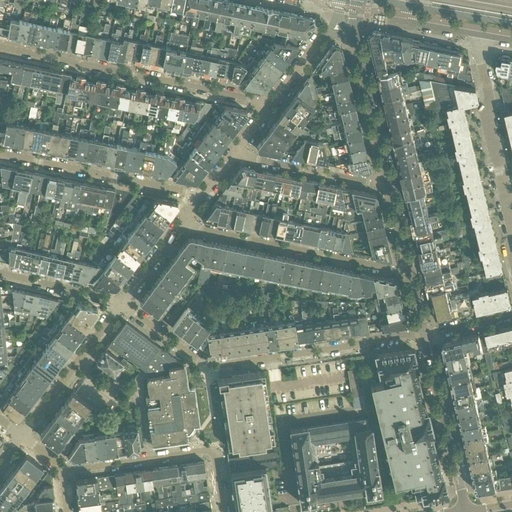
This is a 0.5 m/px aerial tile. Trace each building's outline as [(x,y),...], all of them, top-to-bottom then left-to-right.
[(6,36),(14,38),(19,19),(22,0),(13,0),(12,11),(10,18),(9,24),(6,36)] [(81,0),(80,9),(90,12),(91,6),(87,5),(87,0),(81,0)] [(124,7),(134,9),(135,0),(125,0),(125,2),(124,7)] [(138,10),(144,11),(146,0),(135,0),(134,9),(138,10)] [(145,7),(156,9),(157,4),(158,0),(146,0),(144,11),(145,11),(145,7)] [(166,6),(169,7),(170,0),(158,0),(157,4),(156,9),(165,11),(166,6)] [(178,8),(181,9),(183,0),(170,0),(169,7),(168,12),(177,14),(178,8)] [(186,12),(192,13),(193,13),(195,0),(183,0),(181,9),(179,21),(184,22),(186,12)] [(198,14),(204,15),(205,15),(207,0),(195,0),(193,13),(192,13),(190,23),(196,25),(198,14)] [(210,16),(216,18),(220,0),(207,0),(205,15),(204,15),(202,26),(208,27),(210,16)] [(224,30),(226,31),(227,25),(220,23),(221,19),(228,20),(232,1),(225,0),(220,0),(216,18),(214,28),(224,30)] [(0,1),(0,4),(1,5),(1,6),(6,7),(6,9),(11,11),(13,4),(7,3),(0,1)] [(231,32),(237,33),(243,4),(232,1),(228,20),(227,25),(226,31),(231,32)] [(249,35),(251,25),(255,6),(243,4),(237,33),(249,35)] [(251,25),(263,27),(267,8),(263,7),(263,8),(262,7),(262,8),(255,6),(251,25)] [(263,27),(275,30),(279,11),(272,10),(272,9),(267,8),(263,27)] [(14,38),(25,40),(30,10),(25,9),(22,20),(19,19),(14,38)] [(0,16),(10,18),(12,11),(6,10),(6,12),(2,11),(2,12),(0,11),(0,16)] [(25,40),(35,42),(39,23),(35,22),(37,12),(30,10),(25,40)] [(275,30),(286,32),(290,13),(279,11),(275,30)] [(35,42),(44,44),(50,14),(44,13),(42,24),(39,23),(35,42)] [(286,36),(284,43),(293,44),(298,45),(304,36),(314,23),(312,18),(298,15),(290,13),(286,32),(286,36)] [(44,44),(55,46),(59,27),(56,26),(58,16),(50,14),(44,44)] [(0,34),(6,36),(9,24),(10,18),(0,16),(0,34)] [(55,46),(65,48),(71,19),(64,17),(62,28),(59,27),(55,46)] [(65,48),(73,50),(78,24),(75,24),(76,18),(72,17),(71,19),(65,48)] [(82,52),(90,53),(93,35),(90,34),(92,23),(88,22),(87,26),(82,52)] [(98,55),(106,57),(110,39),(106,38),(109,24),(105,23),(104,26),(98,55)] [(73,50),(82,52),(87,26),(78,24),(73,50)] [(90,53),(98,55),(104,26),(99,25),(98,29),(99,29),(97,36),(93,35),(90,53)] [(106,57),(115,59),(120,34),(121,29),(116,28),(114,39),(110,39),(106,57)] [(127,57),(131,58),(134,41),(131,40),(133,29),(129,28),(128,33),(122,60),(127,61),(127,57)] [(143,60),(146,61),(150,44),(146,43),(148,29),(145,28),(144,34),(137,63),(142,64),(143,60)] [(165,47),(161,64),(164,65),(163,67),(163,69),(168,70),(169,68),(169,66),(173,49),(173,48),(176,33),(177,29),(174,29),(173,32),(169,31),(167,40),(165,45),(165,46),(165,47)] [(168,70),(173,71),(173,69),(174,67),(177,50),(177,49),(177,48),(180,34),(178,33),(178,30),(177,29),(176,33),(173,48),(173,49),(169,66),(169,68),(168,70)] [(369,37),(378,76),(388,74),(387,74),(398,71),(396,62),(392,63),(387,64),(385,57),(381,32),(374,31),(369,36),(369,37)] [(115,59),(122,60),(128,33),(124,32),(122,42),(119,41),(120,34),(115,59)] [(392,35),(381,32),(385,57),(395,56),(392,35)] [(134,63),(137,63),(144,34),(140,33),(139,41),(134,41),(131,58),(135,59),(134,63)] [(153,67),(159,39),(159,35),(156,34),(154,45),(150,44),(146,61),(150,62),(149,66),(153,67)] [(173,71),(181,72),(181,70),(185,51),(186,50),(189,35),(180,34),(177,48),(177,49),(177,50),(174,67),(173,69),(173,71)] [(392,35),(395,56),(395,58),(395,59),(405,58),(402,37),(392,35)] [(413,39),(402,37),(405,58),(405,61),(415,60),(415,58),(413,39)] [(262,45),(259,50),(282,67),(288,59),(270,46),(259,38),(257,41),(262,45)] [(158,63),(161,64),(165,47),(161,46),(162,40),(159,39),(153,67),(157,67),(158,63)] [(430,44),(429,42),(425,42),(423,43),(419,42),(420,41),(419,40),(413,39),(415,58),(415,60),(416,63),(426,65),(430,44)] [(189,73),(195,46),(196,40),(192,40),(189,51),(185,51),(181,70),(181,72),(185,73),(186,72),(189,73)] [(201,75),(205,76),(212,42),(209,41),(206,55),(201,54),(198,70),(202,71),(201,75)] [(210,73),(215,74),(220,49),(215,48),(216,42),(213,41),(212,42),(205,76),(209,77),(210,73)] [(273,42),(270,46),(288,59),(298,45),(293,44),(284,43),(280,42),(279,42),(278,43),(273,42)] [(437,67),(438,63),(441,47),(437,46),(436,44),(433,43),(431,44),(430,44),(426,65),(434,67),(437,67)] [(332,45),(321,61),(342,55),(341,52),(340,47),(332,45)] [(194,69),(198,70),(201,54),(203,48),(195,46),(189,73),(193,73),(194,69)] [(437,67),(448,69),(452,49),(451,47),(447,46),(445,48),(441,47),(438,63),(437,67)] [(217,78),(222,79),(228,47),(224,47),(223,49),(220,49),(215,74),(218,74),(217,78)] [(227,76),(230,77),(233,63),(236,49),(228,47),(222,79),(226,80),(227,76)] [(458,75),(459,72),(462,57),(463,51),(459,50),(458,49),(455,48),(453,49),(452,49),(448,69),(453,71),(451,78),(457,80),(458,75)] [(261,57),(258,62),(275,75),(282,67),(259,50),(256,53),(261,57)] [(321,61),(312,73),(313,75),(318,73),(318,72),(345,66),(344,62),(342,55),(321,61)] [(508,79),(508,76),(511,58),(509,56),(504,56),(502,57),(501,57),(500,56),(494,63),(497,72),(501,73),(502,74),(502,78),(508,79)] [(255,65),(251,71),(269,84),(275,75),(258,62),(251,57),(248,60),(255,65)] [(462,57),(459,72),(458,75),(465,76),(465,77),(467,78),(466,79),(469,79),(473,78),(469,61),(469,60),(468,60),(469,59),(462,57)] [(12,70),(13,62),(0,59),(0,67),(2,68),(12,70)] [(12,90),(17,91),(22,64),(13,62),(12,70),(9,82),(9,84),(13,85),(12,90)] [(235,82),(240,74),(246,66),(241,63),(239,64),(233,63),(230,77),(230,78),(235,82)] [(15,103),(19,104),(25,105),(25,101),(21,100),(25,83),(29,83),(32,66),(22,64),(17,91),(17,93),(15,103)] [(32,66),(29,83),(33,84),(31,94),(36,95),(41,68),(32,66)] [(330,80),(347,76),(346,71),(346,70),(345,66),(318,72),(318,73),(313,75),(313,77),(319,75),(319,79),(329,76),(330,80)] [(41,68),(36,95),(41,96),(43,86),(47,87),(51,70),(41,68)] [(51,70),(47,87),(52,88),(50,98),(53,99),(53,98),(55,99),(60,72),(51,70)] [(240,74),(235,82),(234,83),(264,90),(269,84),(251,71),(246,78),(240,74)] [(381,87),(401,83),(407,81),(420,78),(420,77),(419,72),(415,73),(402,77),(401,71),(398,71),(387,74),(388,74),(378,76),(381,87)] [(60,72),(55,99),(54,102),(60,103),(61,96),(62,90),(67,91),(70,77),(71,74),(60,72)] [(310,105),(314,107),(316,105),(311,101),(312,100),(318,98),(318,96),(317,94),(316,87),(313,77),(313,75),(312,73),(309,77),(296,94),(310,106),(310,105)] [(70,77),(67,91),(64,103),(68,104),(66,114),(72,115),(75,105),(79,76),(76,75),(76,79),(70,77)] [(79,76),(75,105),(81,106),(83,97),(86,98),(89,81),(84,80),(84,77),(79,76)] [(317,94),(350,86),(349,82),(347,76),(330,80),(331,84),(316,87),(317,94)] [(89,81),(86,98),(90,99),(88,108),(94,109),(100,80),(96,79),(96,83),(89,81)] [(429,80),(420,79),(422,88),(422,89),(424,94),(428,111),(429,111),(431,117),(434,116),(433,110),(438,109),(448,107),(463,104),(464,104),(464,103),(478,100),(479,100),(478,100),(479,100),(479,99),(478,99),(476,88),(456,85),(445,82),(435,80),(430,79),(429,80)] [(100,80),(94,109),(100,110),(102,101),(106,102),(109,86),(104,84),(104,81),(100,80)] [(109,86),(106,102),(110,103),(108,112),(111,112),(110,115),(114,116),(114,113),(120,84),(116,83),(115,87),(109,86)] [(401,83),(381,87),(383,99),(384,99),(413,91),(412,85),(408,86),(402,88),(401,83)] [(120,84),(114,113),(120,114),(122,108),(125,108),(129,90),(124,89),(124,85),(120,84)] [(335,100),(352,96),(351,90),(350,86),(317,94),(318,96),(323,94),(324,99),(334,96),(335,100)] [(129,90),(125,108),(129,109),(127,116),(134,118),(140,88),(136,88),(135,91),(129,90)] [(140,88),(134,118),(140,119),(142,109),(145,110),(149,93),(143,92),(144,89),(140,88)] [(413,91),(384,99),(386,109),(386,110),(406,105),(405,99),(410,97),(424,94),(422,89),(422,88),(413,91)] [(149,93),(145,110),(149,111),(147,120),(154,122),(159,92),(156,92),(155,95),(149,93)] [(159,92),(154,122),(159,123),(161,113),(165,114),(168,97),(163,96),(164,93),(159,92)] [(503,100),(511,101),(511,93),(510,93),(506,92),(501,92),(503,100)] [(290,102),(309,117),(311,118),(316,111),(317,110),(314,107),(310,105),(310,106),(296,94),(290,102)] [(168,97),(165,114),(169,115),(167,125),(173,126),(178,96),(175,96),(175,99),(168,97)] [(173,126),(172,129),(172,131),(178,133),(180,124),(183,125),(184,123),(185,117),(188,102),(182,100),(183,97),(178,96),(173,126)] [(328,112),(354,106),(353,102),(352,96),(335,100),(336,103),(326,106),(327,110),(321,111),(321,114),(328,112)] [(185,117),(184,123),(187,123),(189,122),(189,118),(193,119),(193,118),(205,102),(195,100),(194,103),(188,102),(185,117)] [(205,102),(193,118),(198,122),(202,117),(204,114),(207,116),(213,108),(210,106),(212,103),(208,103),(205,102)] [(284,110),(303,125),(309,117),(290,102),(284,110)] [(11,143),(17,115),(19,104),(15,103),(16,103),(15,110),(12,110),(10,122),(6,122),(4,131),(2,141),(11,143)] [(387,112),(389,120),(417,114),(419,113),(418,107),(413,108),(412,103),(406,105),(386,110),(387,112)] [(463,104),(448,107),(449,113),(448,114),(450,123),(452,123),(456,140),(471,136),(463,104)] [(29,147),(35,119),(37,108),(34,107),(31,106),(28,118),(29,118),(28,125),(24,124),(20,145),(29,147)] [(221,107),(218,111),(238,125),(247,113),(246,110),(245,110),(225,106),(223,109),(221,107)] [(340,120),(357,116),(357,115),(356,115),(356,112),(354,106),(328,112),(329,118),(339,116),(340,120)] [(217,116),(214,121),(231,134),(238,125),(218,111),(215,108),(212,112),(217,116)] [(304,138),(308,132),(310,130),(308,128),(303,125),(284,110),(278,119),(297,133),(304,138)] [(46,150),(56,152),(60,132),(56,131),(59,117),(63,118),(64,113),(55,112),(52,123),(46,150)] [(206,120),(203,125),(225,142),(231,134),(214,121),(207,116),(204,114),(202,117),(206,120)] [(418,119),(417,114),(389,120),(391,131),(411,126),(410,121),(418,119)] [(11,143),(20,145),(24,124),(21,124),(22,116),(17,115),(11,143)] [(65,154),(74,156),(78,136),(74,135),(77,121),(81,122),(82,117),(73,116),(72,120),(71,127),(65,154)] [(332,132),(359,126),(358,122),(357,116),(340,120),(340,123),(331,126),(331,128),(325,130),(326,133),(326,134),(332,132)] [(29,147),(38,149),(43,122),(39,122),(40,120),(35,119),(29,147)] [(295,137),(297,133),(278,119),(272,127),(291,141),(295,137)] [(84,158),(93,160),(97,140),(93,139),(97,122),(91,120),(89,130),(84,158)] [(43,121),(43,122),(38,149),(46,150),(52,123),(43,121)] [(56,152),(65,154),(71,127),(66,125),(64,133),(60,132),(56,152)] [(93,160),(102,162),(108,134),(110,126),(105,125),(102,141),(97,140),(93,160)] [(203,125),(197,133),(219,150),(225,142),(203,125)] [(187,126),(181,134),(185,137),(191,129),(187,126)] [(344,140),(361,136),(360,130),(359,126),(332,132),(334,138),(343,136),(344,140)] [(394,142),(420,136),(424,135),(423,129),(413,131),(411,126),(391,131),(394,142)] [(121,166),(130,168),(135,148),(131,147),(132,140),(134,128),(129,127),(128,132),(121,166)] [(285,150),(291,141),(272,127),(266,134),(283,148),(285,150)] [(305,159),(313,161),(317,141),(313,141),(315,134),(316,129),(314,128),(312,134),(310,134),(310,133),(305,159)] [(74,156),(84,158),(89,130),(84,129),(83,137),(78,136),(74,156)] [(112,164),(121,166),(128,132),(124,131),(123,137),(122,137),(120,144),(116,144),(112,164)] [(195,137),(191,142),(213,158),(219,150),(197,133),(195,132),(192,135),(195,137)] [(292,157),(305,159),(310,133),(308,132),(304,138),(305,139),(292,157)] [(102,162),(112,164),(116,144),(112,143),(114,135),(108,134),(102,162)] [(158,174),(165,175),(171,167),(176,161),(167,154),(170,151),(172,147),(172,148),(175,143),(174,143),(179,137),(171,135),(167,134),(165,143),(158,174)] [(281,155),(285,150),(283,148),(266,134),(257,146),(258,150),(281,155)] [(331,153),(364,146),(363,142),(362,137),(362,136),(361,136),(344,140),(345,143),(335,146),(334,142),(329,143),(331,153)] [(396,153),(417,148),(422,146),(420,136),(394,142),(396,153)] [(471,136),(456,140),(457,146),(456,147),(458,156),(459,156),(463,173),(479,170),(471,136)] [(326,164),(334,166),(334,164),(366,156),(366,155),(365,151),(365,150),(364,146),(331,153),(329,143),(328,138),(321,140),(321,142),(327,162),(326,164)] [(130,168),(140,170),(146,142),(140,141),(139,148),(135,148),(130,168)] [(185,142),(181,147),(207,167),(213,158),(191,142),(190,141),(188,145),(187,144),(185,142)] [(313,161),(326,164),(327,162),(321,142),(317,141),(313,161)] [(149,172),(153,151),(155,144),(146,142),(140,170),(149,172)] [(149,172),(158,174),(165,143),(162,142),(159,145),(157,152),(153,151),(149,172)] [(186,158),(183,161),(201,174),(207,167),(181,147),(178,152),(186,158)] [(418,153),(417,148),(396,153),(397,153),(399,163),(428,157),(431,156),(430,151),(424,153),(424,152),(423,153),(423,152),(418,153)] [(438,153),(438,154),(439,161),(441,160),(442,165),(446,164),(443,151),(438,153)] [(334,164),(334,166),(348,168),(367,172),(367,173),(370,170),(368,163),(370,162),(369,160),(367,160),(366,156),(334,164)] [(399,163),(402,174),(424,169),(423,163),(426,162),(426,161),(429,160),(428,157),(399,163)] [(171,167),(165,175),(193,181),(194,181),(197,180),(201,174),(183,161),(176,171),(171,167)] [(2,184),(11,186),(14,168),(0,165),(0,169),(1,175),(2,183),(2,184)] [(404,186),(430,180),(443,177),(440,165),(428,168),(424,169),(402,174),(404,186)] [(235,196),(238,197),(241,197),(242,193),(244,184),(247,168),(243,167),(240,168),(241,168),(231,181),(222,193),(230,195),(235,196)] [(15,187),(19,187),(23,170),(14,168),(11,186),(9,196),(13,197),(15,187)] [(250,199),(255,170),(247,168),(244,184),(248,185),(246,194),(242,193),(241,197),(247,198),(250,199)] [(20,204),(24,205),(31,172),(23,170),(19,187),(23,188),(20,204)] [(262,188),(265,172),(255,170),(250,199),(255,200),(257,187),(262,188)] [(479,170),(463,173),(465,180),(464,180),(466,189),(467,189),(471,206),(486,203),(479,170)] [(32,190),(35,191),(39,173),(31,172),(24,205),(29,206),(31,197),(30,197),(32,190)] [(267,203),(269,196),(273,173),(265,172),(262,188),(266,188),(264,195),(265,195),(264,202),(267,203)] [(39,173),(35,191),(40,192),(37,206),(35,213),(39,214),(42,203),(47,175),(39,173)] [(279,191),(282,175),(273,173),(269,196),(273,197),(275,190),(279,191)] [(47,175),(42,203),(46,204),(48,194),(52,194),(55,177),(47,175)] [(281,206),(285,207),(287,200),(291,177),(282,175),(279,191),(284,192),(281,206)] [(51,201),(55,202),(52,215),(56,216),(58,206),(64,179),(55,177),(52,194),(51,201)] [(296,195),(300,179),(291,177),(287,200),(291,201),(292,194),(296,195)] [(66,208),(68,198),(71,180),(64,179),(58,206),(66,208)] [(302,210),(308,181),(300,179),(296,195),(301,196),(300,200),(298,209),(302,210)] [(70,208),(75,209),(80,182),(71,180),(68,198),(72,199),(70,208)] [(407,196),(424,192),(433,190),(430,180),(404,186),(406,191),(405,192),(405,194),(407,195),(407,196)] [(302,210),(303,210),(304,210),(310,211),(311,212),(312,207),(308,206),(310,198),(314,199),(317,182),(308,181),(302,210)] [(78,207),(84,208),(88,184),(80,182),(75,209),(77,210),(78,207)] [(315,213),(320,214),(326,184),(317,182),(314,199),(319,199),(317,208),(312,207),(311,212),(315,213)] [(87,212),(91,213),(97,185),(88,184),(84,208),(87,209),(87,212)] [(320,214),(321,214),(326,215),(326,214),(325,214),(328,201),(332,202),(335,186),(326,184),(320,214)] [(98,204),(102,205),(105,187),(97,185),(91,213),(94,213),(94,210),(96,211),(98,204)] [(334,216),(338,217),(342,218),(342,217),(346,218),(345,210),(341,187),(335,186),(332,202),(329,215),(334,216)] [(105,187),(102,205),(100,211),(104,212),(103,215),(101,226),(105,227),(108,216),(108,217),(114,189),(105,187)] [(345,210),(378,202),(376,196),(376,195),(373,194),(341,187),(345,210)] [(407,196),(409,205),(437,198),(436,194),(425,197),(424,192),(407,196)] [(216,223),(224,224),(228,207),(224,206),(226,199),(229,200),(230,195),(222,193),(219,197),(222,197),(216,223)] [(224,224),(232,226),(238,197),(235,196),(232,207),(228,207),(224,224)] [(151,201),(150,202),(169,217),(178,205),(177,202),(153,197),(150,201),(151,201)] [(202,220),(216,223),(222,197),(219,197),(202,220)] [(232,226),(241,228),(245,210),(240,209),(242,200),(246,201),(247,198),(241,197),(238,197),(232,226)] [(409,205),(411,214),(428,210),(427,206),(435,204),(435,203),(442,202),(441,198),(437,198),(409,205)] [(149,207),(145,211),(163,225),(169,217),(150,202),(146,200),(144,203),(149,207)] [(241,228),(249,230),(255,200),(252,200),(251,205),(250,205),(249,211),(245,210),(241,228)] [(249,230),(258,231),(261,213),(257,213),(258,207),(258,206),(259,203),(263,204),(264,202),(255,200),(249,230)] [(363,216),(380,212),(378,202),(345,210),(346,218),(347,220),(354,218),(353,215),(356,214),(356,213),(362,211),(363,216)] [(125,209),(131,213),(157,233),(163,225),(145,211),(140,208),(138,210),(129,203),(125,209)] [(258,231),(266,233),(272,204),(272,203),(267,203),(268,203),(265,214),(261,213),(258,231)] [(486,203),(471,206),(473,213),(471,213),(474,222),(475,222),(479,239),(494,236),(486,203)] [(266,233),(274,235),(278,217),(273,216),(274,210),(279,211),(280,206),(276,205),(272,204),(266,233)] [(0,214),(7,214),(9,213),(8,205),(1,206),(1,210),(0,209),(0,214)] [(274,235),(282,237),(288,207),(285,207),(281,206),(280,206),(279,211),(283,212),(282,218),(278,217),(274,235)] [(282,237),(290,238),(294,220),(290,219),(292,208),(288,207),(282,237)] [(290,238),(298,240),(304,210),(303,210),(303,211),(296,209),(295,215),(299,215),(298,221),(294,220),(290,238)] [(298,240),(307,242),(312,215),(309,215),(310,211),(304,210),(298,240)] [(411,214),(413,223),(442,216),(441,211),(437,212),(429,214),(428,210),(411,214)] [(357,228),(365,226),(382,222),(380,212),(363,216),(364,221),(356,223),(357,228)] [(132,220),(128,224),(151,241),(157,233),(131,213),(128,217),(132,220)] [(307,242),(315,243),(321,214),(320,214),(315,213),(315,216),(312,215),(307,242)] [(315,243),(323,245),(327,227),(322,226),(324,221),(326,215),(321,214),(315,243)] [(413,223),(415,232),(432,228),(431,223),(449,219),(448,214),(442,216),(413,223)] [(323,245),(332,247),(338,217),(334,216),(331,228),(327,227),(323,245)] [(7,262),(12,264),(17,242),(22,218),(15,217),(14,222),(13,230),(12,233),(11,238),(10,245),(8,245),(8,248),(9,254),(7,262)] [(332,247),(340,249),(343,231),(340,230),(342,218),(338,217),(332,247)] [(361,235),(361,237),(384,231),(382,222),(365,226),(366,230),(360,232),(360,231),(349,234),(350,238),(361,235)] [(128,224),(122,232),(145,249),(151,241),(128,224)] [(45,271),(53,273),(61,238),(64,227),(62,226),(56,225),(55,229),(59,230),(53,255),(49,254),(45,271)] [(121,244),(139,257),(145,249),(122,232),(117,228),(114,232),(119,236),(119,235),(125,239),(121,244)] [(415,232),(417,240),(450,233),(451,232),(450,228),(433,232),(432,228),(415,232)] [(351,245),(350,238),(349,234),(348,234),(347,231),(343,231),(340,249),(352,251),(351,245)] [(368,239),(369,243),(386,239),(384,231),(361,237),(362,240),(368,239)] [(20,266),(27,237),(28,233),(23,232),(21,243),(17,242),(12,264),(20,266)] [(28,268),(37,269),(45,233),(41,232),(40,237),(36,251),(32,250),(28,268)] [(37,269),(45,271),(49,254),(45,253),(49,234),(45,233),(37,269)] [(417,240),(419,249),(436,245),(435,241),(448,237),(451,236),(450,233),(417,240)] [(494,236),(479,239),(481,246),(479,246),(481,256),(483,255),(487,272),(501,269),(501,270),(502,270),(502,269),(502,267),(494,236)] [(27,237),(20,266),(28,268),(32,250),(34,244),(30,243),(31,238),(27,237)] [(53,273),(61,275),(65,258),(61,257),(66,239),(61,238),(53,273)] [(197,257),(201,260),(205,241),(196,239),(190,238),(187,239),(184,244),(183,244),(178,252),(176,255),(190,266),(197,257)] [(362,248),(363,250),(365,249),(365,251),(371,250),(371,252),(388,247),(386,239),(369,243),(364,243),(365,246),(362,247),(362,248)] [(61,275),(69,277),(76,250),(78,241),(73,240),(70,252),(67,251),(65,258),(61,275)] [(118,247),(115,252),(133,265),(139,257),(121,244),(116,240),(113,243),(118,247)] [(207,284),(210,271),(215,243),(205,241),(201,260),(201,263),(197,282),(207,284)] [(214,272),(220,273),(225,245),(215,243),(210,271),(214,272)] [(362,248),(356,248),(356,244),(351,245),(352,251),(357,252),(363,254),(363,250),(362,248)] [(220,273),(229,275),(234,247),(225,245),(220,273)] [(419,249),(421,258),(451,251),(450,246),(437,249),(436,245),(419,249)] [(229,275),(239,277),(244,249),(234,247),(229,275)] [(365,249),(363,250),(363,254),(372,255),(388,259),(390,257),(390,256),(388,247),(371,252),(371,250),(365,251),(365,249)] [(0,260),(7,262),(9,254),(8,248),(4,248),(4,254),(0,254),(0,260)] [(110,248),(104,256),(126,274),(133,265),(115,252),(110,248)] [(243,275),(249,277),(254,251),(244,249),(239,277),(243,278),(243,275)] [(69,277),(77,279),(81,262),(78,261),(80,251),(76,250),(69,277)] [(253,277),(258,278),(263,253),(254,251),(249,277),(248,279),(252,280),(253,277)] [(423,266),(448,260),(453,259),(451,251),(421,258),(423,266)] [(263,279),(268,280),(273,255),(263,253),(258,278),(258,281),(262,282),(263,279)] [(196,270),(190,266),(176,255),(175,255),(176,255),(172,259),(169,263),(190,278),(196,270)] [(272,281),(277,282),(283,257),(273,255),(268,280),(267,283),(271,283),(272,281)] [(106,263),(103,268),(121,281),(126,274),(104,256),(101,259),(106,263)] [(282,283),(287,284),(292,259),(283,257),(277,282),(277,285),(281,286),(282,283)] [(291,285),(297,286),(302,261),(292,259),(287,284),(286,287),(291,288),(291,285)] [(77,279),(85,281),(98,264),(92,260),(90,264),(81,262),(77,279)] [(423,266),(426,275),(450,270),(448,260),(423,266)] [(300,289),(306,290),(311,263),(302,261),(297,286),(301,287),(300,289)] [(184,286),(190,278),(169,263),(166,267),(163,271),(164,271),(176,280),(184,286)] [(310,289),(316,290),(321,265),(311,263),(306,290),(310,290),(310,289)] [(98,264),(85,281),(92,283),(114,288),(117,287),(121,281),(103,268),(98,264)] [(325,292),(330,267),(321,265),(316,290),(315,291),(325,292)] [(335,293),(336,292),(341,269),(330,267),(325,292),(331,293),(331,292),(335,293)] [(426,275),(428,284),(453,278),(452,274),(459,272),(458,268),(450,270),(426,275)] [(336,292),(349,295),(349,294),(351,271),(341,269),(336,292)] [(157,279),(158,279),(176,292),(178,294),(181,296),(186,288),(184,286),(176,280),(164,271),(160,275),(157,279)] [(352,299),(364,296),(359,273),(351,271),(349,294),(349,295),(351,295),(352,299)] [(502,272),(482,277),(483,281),(503,276),(502,272)] [(370,290),(375,289),(372,276),(359,273),(364,296),(365,297),(370,295),(369,291),(370,291),(370,290)] [(376,294),(381,293),(398,289),(396,281),(393,280),(372,276),(375,289),(376,294)] [(430,293),(448,288),(455,287),(453,278),(428,284),(430,293)] [(152,286),(172,302),(175,303),(181,296),(178,294),(176,292),(158,279),(154,283),(152,286)] [(0,292),(0,293),(0,294),(7,293),(12,293),(12,288),(0,285),(0,292)] [(166,309),(172,302),(152,286),(152,287),(149,291),(148,291),(146,294),(166,309)] [(506,286),(505,287),(506,288),(489,292),(489,290),(479,292),(480,294),(473,295),(477,311),(509,303),(510,303),(510,302),(510,301),(507,289),(507,288),(506,288),(506,286)] [(12,293),(13,299),(13,301),(14,307),(14,313),(20,314),(21,308),(20,308),(25,291),(12,288),(12,293)] [(448,288),(430,293),(434,310),(436,318),(439,320),(450,317),(473,311),(471,301),(469,293),(450,297),(448,288)] [(381,293),(376,294),(377,298),(374,299),(375,303),(400,297),(398,289),(381,293)] [(33,293),(25,291),(20,308),(21,308),(20,314),(20,315),(23,315),(22,319),(26,320),(33,293)] [(41,295),(33,293),(26,320),(31,321),(32,318),(33,311),(37,312),(41,295)] [(160,318),(166,309),(146,294),(146,295),(143,299),(140,302),(160,318)] [(41,295),(37,312),(36,317),(43,318),(45,314),(46,314),(55,302),(57,299),(41,295)] [(402,306),(400,297),(375,303),(378,312),(385,310),(402,306)] [(55,302),(64,308),(66,305),(89,323),(98,312),(97,308),(97,309),(57,299),(55,302)] [(360,302),(364,315),(365,315),(368,332),(372,331),(371,323),(379,321),(379,320),(371,321),(370,318),(369,314),(367,305),(366,302),(360,302)] [(69,312),(66,317),(84,330),(89,323),(66,305),(64,308),(69,312)] [(357,306),(355,307),(359,333),(368,332),(365,315),(364,315),(361,315),(360,309),(357,309),(357,306)] [(379,320),(379,321),(404,315),(402,306),(385,310),(386,315),(370,318),(371,321),(379,320)] [(171,315),(172,316),(175,318),(176,316),(181,309),(178,307),(171,315)] [(334,319),(330,320),(332,337),(341,336),(337,307),(332,308),(334,319)] [(339,307),(337,307),(341,336),(350,334),(346,311),(339,312),(339,307)] [(346,308),(346,311),(350,334),(359,333),(355,307),(353,307),(346,308)] [(172,326),(180,332),(193,314),(185,308),(184,310),(172,326)] [(269,320),(264,321),(267,346),(278,345),(274,320),(272,308),(267,308),(268,318),(269,317),(269,320)] [(301,310),(301,314),(302,319),(306,341),(314,340),(312,323),(311,316),(307,316),(306,310),(301,310)] [(319,311),(319,313),(323,338),(332,337),(330,320),(325,321),(324,310),(319,311)] [(0,312),(0,321),(9,320),(8,316),(3,316),(2,312),(0,312)] [(64,320),(60,324),(78,338),(84,330),(66,317),(62,313),(59,317),(64,320)] [(316,322),(312,323),(314,340),(323,338),(319,313),(315,314),(316,322)] [(180,332),(188,338),(202,320),(193,314),(180,332)] [(288,317),(283,318),(287,344),(297,342),(294,325),(293,320),(292,314),(288,314),(288,317)] [(279,319),(274,320),(278,345),(287,344),(283,318),(283,315),(279,316),(279,319)] [(404,315),(379,321),(371,323),(372,331),(381,330),(404,326),(406,323),(404,315)] [(241,325),(235,326),(239,351),(249,349),(244,321),(244,316),(239,316),(241,325)] [(260,322),(254,323),(258,348),(267,346),(264,321),(263,318),(259,318),(260,322)] [(0,321),(0,330),(4,330),(3,325),(12,324),(13,328),(16,328),(15,322),(15,319),(9,320),(0,321)] [(254,319),(244,321),(249,349),(258,348),(254,323),(254,319)] [(293,320),(294,325),(297,342),(306,341),(302,319),(293,320)] [(202,349),(208,341),(206,333),(205,332),(206,330),(208,328),(208,325),(202,320),(188,338),(202,349)] [(56,321),(50,330),(72,346),(78,338),(60,324),(56,321)] [(148,377),(147,378),(149,379),(160,378),(160,376),(168,374),(171,392),(187,390),(183,365),(182,365),(182,364),(125,322),(108,345),(121,355),(122,354),(129,359),(133,354),(140,359),(136,364),(142,368),(148,373),(148,377)] [(231,326),(225,327),(229,352),(239,351),(235,326),(235,322),(230,323),(231,326)] [(221,328),(216,329),(220,354),(229,352),(225,327),(225,324),(221,324),(221,328)] [(206,333),(208,341),(210,355),(220,354),(216,329),(215,325),(211,326),(212,329),(206,330),(205,332),(206,333)] [(511,326),(502,329),(506,344),(511,342),(511,326)] [(52,336),(48,341),(66,354),(72,346),(50,330),(46,327),(43,331),(47,334),(47,333),(52,336)] [(480,334),(485,352),(489,369),(494,368),(511,364),(511,360),(494,365),(490,348),(496,347),(496,348),(506,346),(506,344),(502,329),(485,333),(480,334)] [(0,330),(0,338),(5,338),(12,337),(11,333),(4,333),(4,330),(0,330)] [(33,342),(36,344),(60,362),(66,354),(48,341),(34,330),(32,333),(30,335),(28,337),(33,342)] [(480,334),(465,338),(467,346),(474,344),(475,348),(477,348),(478,353),(485,352),(480,334)] [(442,346),(445,356),(465,351),(464,346),(467,346),(465,338),(444,343),(442,346)] [(40,352),(36,357),(54,370),(60,362),(36,344),(38,345),(35,348),(40,352)] [(14,346),(12,347),(13,356),(15,356),(17,354),(16,354),(22,345),(13,346),(14,346)] [(98,362),(109,370),(117,376),(125,366),(129,368),(132,364),(123,358),(121,361),(105,349),(96,360),(97,360),(96,361),(96,360),(98,362)] [(379,425),(383,442),(393,484),(409,480),(411,486),(413,485),(416,500),(447,496),(442,477),(440,477),(430,434),(432,434),(430,427),(429,419),(428,419),(427,412),(425,412),(415,369),(417,369),(412,349),(373,355),(377,370),(374,371),(375,376),(378,376),(378,377),(383,376),(384,380),(369,384),(379,425)] [(445,356),(448,369),(468,364),(465,351),(445,356)] [(32,353),(26,361),(48,378),(54,370),(36,357),(32,353)] [(0,357),(0,366),(8,366),(7,361),(11,361),(15,356),(13,356),(7,357),(0,357)] [(23,365),(20,369),(42,386),(48,378),(26,361),(22,358),(20,362),(23,365)] [(8,366),(4,370),(7,372),(8,373),(15,365),(14,365),(10,362),(8,366)] [(448,369),(450,381),(471,375),(468,364),(448,369)] [(265,368),(219,375),(220,382),(223,382),(230,434),(226,434),(228,446),(237,444),(238,448),(265,444),(265,440),(274,439),(273,428),(269,428),(261,376),(266,375),(265,368)] [(20,369),(14,377),(36,394),(42,386),(20,369)] [(355,369),(347,370),(351,397),(363,395),(362,387),(358,387),(355,369)] [(502,374),(502,371),(493,373),(495,383),(499,382),(497,375),(502,374)] [(483,377),(484,377),(486,385),(492,384),(489,372),(482,374),(483,377)] [(149,379),(147,378),(146,379),(149,395),(144,396),(148,422),(152,421),(154,428),(149,429),(151,443),(151,444),(186,439),(185,434),(189,434),(194,428),(193,424),(197,423),(192,389),(187,390),(171,392),(168,374),(160,376),(160,378),(149,379)] [(450,381),(453,393),(474,388),(471,375),(450,381)] [(7,385),(8,385),(12,389),(13,389),(30,402),(36,394),(14,377),(11,381),(10,380),(7,385)] [(0,387),(0,391),(2,393),(24,410),(30,402),(13,389),(12,389),(8,385),(4,390),(0,387)] [(455,400),(456,404),(482,398),(479,387),(474,388),(453,393),(455,400)] [(0,405),(17,419),(24,410),(2,393),(0,391),(0,405)] [(72,392),(66,400),(84,414),(87,410),(93,414),(96,416),(99,413),(95,411),(96,410),(74,393),(72,392)] [(457,407),(458,414),(478,410),(478,409),(484,408),(482,398),(456,404),(457,407)] [(66,400),(60,409),(78,422),(81,417),(86,421),(89,417),(84,414),(66,400)] [(504,408),(500,409),(505,429),(509,428),(504,408)] [(54,417),(73,432),(78,435),(81,431),(84,427),(78,422),(60,409),(54,417)] [(460,422),(461,426),(481,421),(480,417),(483,416),(482,410),(479,411),(478,410),(458,414),(460,422)] [(113,423),(113,426),(114,432),(122,431),(125,453),(138,451),(139,449),(139,447),(142,446),(142,444),(139,426),(136,426),(136,422),(133,422),(133,417),(126,418),(127,423),(121,424),(119,416),(119,415),(114,423),(113,423)] [(54,417),(47,426),(67,440),(73,432),(54,417)] [(366,494),(380,492),(370,426),(365,427),(364,419),(351,421),(307,427),(290,429),(301,504),(315,501),(314,497),(365,490),(366,494)] [(462,429),(464,436),(484,432),(483,432),(487,431),(485,425),(482,426),(481,421),(461,426),(462,429)] [(67,440),(47,426),(40,435),(64,454),(71,444),(67,440)] [(109,432),(104,433),(107,455),(117,454),(114,432),(113,426),(109,427),(109,432)] [(93,435),(93,436),(96,457),(107,455),(104,433),(103,427),(98,428),(99,434),(93,435)] [(117,454),(125,453),(122,431),(114,432),(117,454)] [(465,444),(466,447),(486,443),(485,439),(489,438),(487,433),(484,433),(484,432),(464,436),(465,444)] [(82,438),(83,437),(82,435),(81,435),(67,456),(73,460),(85,459),(82,438)] [(93,436),(83,437),(82,438),(85,459),(96,457),(93,436)] [(468,453),(469,458),(489,454),(486,443),(466,447),(467,453),(468,453)] [(277,456),(276,450),(275,451),(265,452),(257,453),(257,451),(252,452),(253,460),(277,456)] [(229,463),(249,460),(248,453),(242,454),(242,455),(241,456),(228,458),(229,463)] [(470,466),(471,469),(491,465),(495,464),(494,460),(492,455),(489,455),(489,454),(469,458),(471,466),(470,466)] [(26,455),(19,463),(36,476),(38,477),(41,473),(39,472),(43,467),(26,455)] [(229,466),(230,472),(232,472),(265,467),(274,466),(278,465),(278,459),(231,466),(229,466)] [(204,461),(194,463),(198,493),(208,491),(207,486),(203,486),(202,478),(206,477),(204,461)] [(19,463),(13,472),(30,484),(31,486),(34,482),(32,481),(36,476),(19,463)] [(194,463),(185,464),(187,480),(192,479),(194,488),(189,488),(190,494),(197,493),(198,493),(194,463)] [(185,464),(176,465),(181,495),(186,494),(190,494),(189,488),(189,485),(184,486),(183,480),(187,480),(185,464)] [(176,465),(168,466),(170,482),(174,482),(176,490),(176,491),(172,492),(173,496),(176,496),(181,495),(176,465)] [(472,473),(474,480),(494,477),(494,476),(497,475),(496,469),(493,470),(491,465),(471,469),(472,473)] [(168,466),(159,468),(164,498),(165,497),(171,497),(173,496),(172,492),(167,492),(166,483),(170,482),(168,466)] [(271,511),(265,467),(232,472),(230,472),(230,473),(232,488),(230,489),(231,493),(233,493),(235,511),(271,511)] [(159,468),(150,469),(153,485),(157,484),(159,498),(164,498),(159,468)] [(150,469),(141,470),(146,500),(150,500),(148,486),(153,485),(150,469)] [(141,470),(132,472),(135,488),(139,487),(140,493),(141,501),(144,501),(146,500),(141,470)] [(6,481),(23,493),(25,495),(28,491),(26,490),(30,484),(13,472),(6,481)] [(32,499),(52,496),(50,473),(49,472),(38,486),(39,488),(38,488),(38,494),(36,494),(35,490),(32,494),(30,497),(32,499)] [(132,472),(123,473),(128,503),(132,502),(130,488),(135,488),(132,472)] [(114,475),(116,485),(116,490),(121,490),(122,496),(117,497),(119,504),(123,504),(128,503),(123,473),(114,475)] [(511,474),(494,477),(474,480),(474,481),(476,488),(476,489),(477,491),(511,486),(511,474)] [(75,480),(76,492),(98,488),(116,485),(114,475),(75,480)] [(6,481),(0,488),(0,489),(16,502),(18,503),(21,500),(19,498),(23,493),(6,481)] [(76,492),(77,502),(99,499),(111,497),(110,493),(99,495),(98,488),(76,492)] [(0,489),(0,503),(10,511),(11,511),(18,511),(19,511),(13,507),(16,502),(0,489)] [(197,493),(200,511),(211,511),(209,500),(208,491),(198,493),(197,493)] [(186,494),(189,511),(200,511),(197,493),(190,494),(186,494)] [(176,496),(178,511),(189,511),(186,494),(181,495),(176,496)] [(22,509),(53,505),(52,496),(32,499),(33,499),(33,503),(24,504),(20,509),(22,509)] [(102,510),(112,508),(123,506),(123,504),(119,504),(117,497),(117,496),(113,497),(113,500),(106,501),(106,505),(100,505),(99,499),(77,502),(78,511),(87,511),(89,511),(102,510)] [(165,497),(167,511),(178,511),(176,496),(173,496),(171,497),(165,497)] [(156,511),(167,511),(165,497),(164,498),(159,498),(155,499),(155,501),(161,501),(162,510),(156,511)] [(134,511),(145,511),(144,501),(141,501),(141,503),(133,504),(134,511)] [(128,503),(123,504),(123,506),(124,511),(129,510),(129,511),(134,511),(133,504),(133,502),(132,502),(128,503)] [(0,503),(0,511),(8,511),(10,511),(0,503)]
